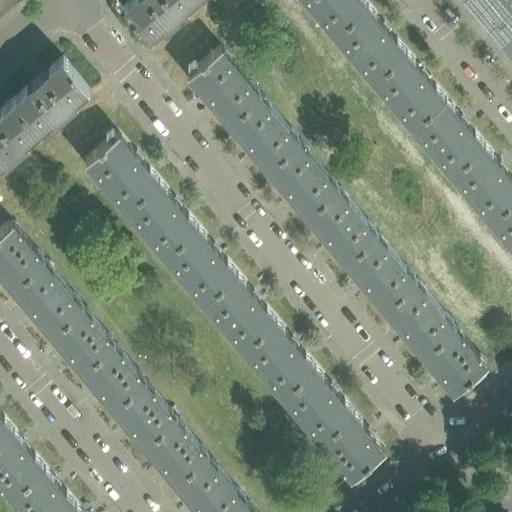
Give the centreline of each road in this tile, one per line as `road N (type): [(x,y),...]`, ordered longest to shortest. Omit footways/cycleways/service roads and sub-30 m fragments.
road 1 (residential): [(446,446),(69,0)]
road 2 (residential): [(141,511),(0,342)]
road 3 (residential): [(511,105),(423,0)]
